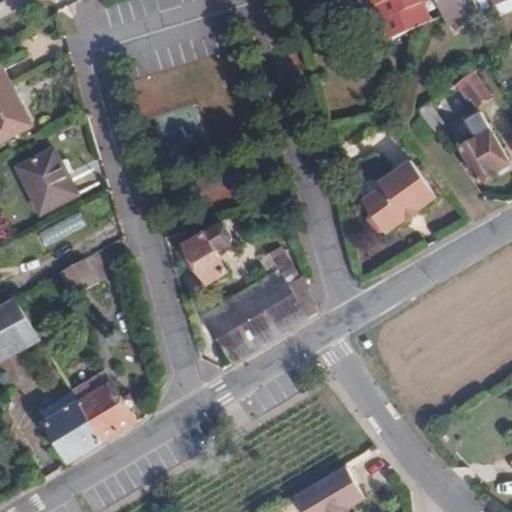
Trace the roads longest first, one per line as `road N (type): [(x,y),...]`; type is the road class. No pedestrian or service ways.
road 1 (residential): [(23,511),(325,333)]
road 2 (residential): [(461,511),(325,333)]
road 3 (residential): [(325,333),(511,226)]
